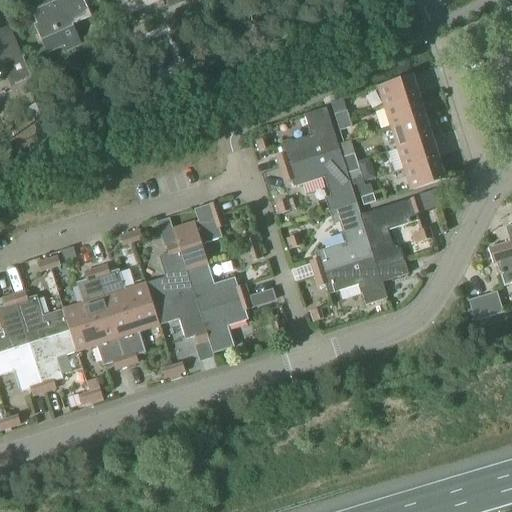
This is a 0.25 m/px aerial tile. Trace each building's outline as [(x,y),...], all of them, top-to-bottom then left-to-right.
[(72,27),(91,18),(82,0),(34,0),(26,4),(36,26),(33,27),(46,56),(64,47),(67,53),(81,46),(72,27)] [(184,0),(123,0),(130,15),(163,0),(164,0),(169,8),(185,1),(184,0)] [(322,42),(349,31),(342,16),(316,27),(322,42)] [(22,101),(40,93),(12,32),(0,37),(0,68),(6,65),(22,101)] [(383,110),(418,99),(411,77),(376,88),(383,110)] [(348,121),(346,113),(341,99),(329,103),(333,117),(336,125),(348,121)] [(424,119),(418,99),(383,110),(390,130),(424,119)] [(279,170),(338,151),(337,146),(325,110),(303,117),(310,137),(279,147),(282,157),(275,159),(279,170)] [(431,140),(424,119),(390,130),(396,151),(431,140)] [(351,129),(348,121),(336,125),(338,133),(351,129)] [(431,140),(396,151),(403,171),(437,160),(431,140)] [(259,154),(267,151),(263,141),(255,143),(259,154)] [(292,189),(302,186),(305,196),(325,190),(322,180),(323,179),(329,199),(324,201),(328,214),(355,205),(350,188),(346,176),(344,168),(341,160),(338,151),(279,170),(283,182),(289,180),(292,189)] [(344,168),(356,164),(353,156),(341,160),(344,168)] [(437,160),(403,171),(409,193),(444,182),(437,160)] [(358,172),(356,164),(344,168),(346,176),(358,172)] [(372,196),(359,200),(362,208),(374,204),(372,196)] [(418,198),(359,217),(372,259),(376,271),(403,263),(399,250),(393,251),(387,232),(418,222),(415,213),(422,211),(418,198)] [(275,205),(279,216),(289,213),(286,202),(275,205)] [(185,273),(207,266),(200,246),(221,240),(218,230),(225,228),(217,204),(193,211),(197,223),(172,231),(176,245),(177,245),(185,273)] [(355,205),(328,214),(332,227),(338,225),(344,244),(313,255),(316,264),(309,266),(313,278),(372,259),(359,217),(355,205)] [(164,279),(144,286),(151,307),(192,294),(185,273),(177,245),(176,245),(172,231),(168,221),(156,225),(163,250),(165,249),(167,256),(158,259),(164,279)] [(511,226),(504,229),(508,243),(487,250),(492,266),(495,265),(502,288),(511,284),(511,226)] [(428,230),(419,233),(422,243),(431,240),(428,230)] [(128,236),(131,244),(141,241),(139,233),(128,236)] [(131,244),(128,236),(118,239),(121,248),(131,244)] [(286,241),(289,251),(298,248),(294,238),(286,241)] [(249,253),(257,250),(254,240),(246,243),(249,253)] [(257,250),(249,253),(252,263),(261,261),(257,250)] [(56,259),(46,262),(49,271),(59,267),(56,259)] [(376,271),(372,259),(313,278),(317,289),(324,287),(327,297),(357,287),(364,307),(386,300),(381,285),(407,276),(403,263),(376,271)] [(49,271),(46,262),(36,266),(38,274),(49,271)] [(207,266),(185,273),(192,294),(198,314),(247,299),(243,287),(237,289),(233,280),(213,286),(207,266)] [(151,307),(144,286),(124,292),(118,272),(108,275),(106,268),(94,271),(110,320),(151,307)] [(110,320),(94,271),(83,275),(85,282),(75,285),(82,305),(62,312),(68,333),(110,320)] [(68,333),(62,312),(42,318),(35,298),(26,301),(24,294),(12,298),(27,346),(68,333)] [(198,314),(192,294),(151,307),(157,328),(177,322),(184,342),(194,339),(196,346),(207,342),(198,314)] [(502,315),(496,294),(467,303),(474,324),(502,315)] [(0,355),(27,346),(12,298),(0,301),(2,308),(0,308),(0,355)] [(247,299),(198,314),(207,342),(208,343),(212,356),(233,349),(226,329),(247,322),(244,313),(253,310),(249,298),(247,299)] [(157,328),(151,307),(110,320),(125,369),(137,365),(134,358),(144,355),(137,334),(157,328)] [(312,324),(321,321),(317,311),(309,314),(312,324)] [(125,369),(110,320),(68,333),(75,354),(95,348),(102,369),(111,366),(113,372),(125,369)] [(275,336),(283,333),(280,323),(272,325),(275,336)] [(43,395),(56,391),(53,384),(63,381),(56,360),(75,354),(68,333),(27,346),(39,382),(43,395)] [(27,346),(0,355),(0,378),(14,374),(21,394),(30,391),(32,399),(43,395),(39,382),(27,346)] [(181,366),(170,369),(173,378),(183,374),(181,366)] [(173,378),(170,369),(160,373),(163,381),(173,378)] [(89,394),(89,395),(92,404),(93,406),(103,403),(99,391),(89,394)] [(92,404),(89,395),(89,394),(79,398),(82,407),(92,404)] [(7,421),(10,430),(21,427),(18,417),(7,421)] [(7,421),(0,423),(0,433),(10,430),(7,421)]
